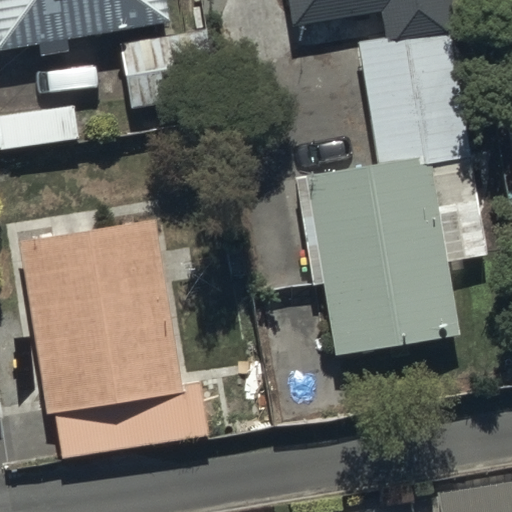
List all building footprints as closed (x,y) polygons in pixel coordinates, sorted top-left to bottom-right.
[(171,32),(165,0),(0,0),(0,61),(45,53),(47,64),(79,58),(77,49),(171,32)] [(376,163),(280,179),(292,250),(303,248),(310,294),(322,292),(334,365),(464,343),(452,271),(491,265),(446,0),(288,0),(294,34),(305,32),(309,57),(357,49),(376,163)] [(511,0),(483,0),(485,12),(511,8),(511,0)] [(207,36),(117,51),(128,117),(219,102),(207,36)] [(156,228),(16,247),(46,425),(53,424),(60,467),(210,442),(200,386),(183,389),(156,228)] [(511,511),(511,477),(432,493),(435,511),(511,511)]
